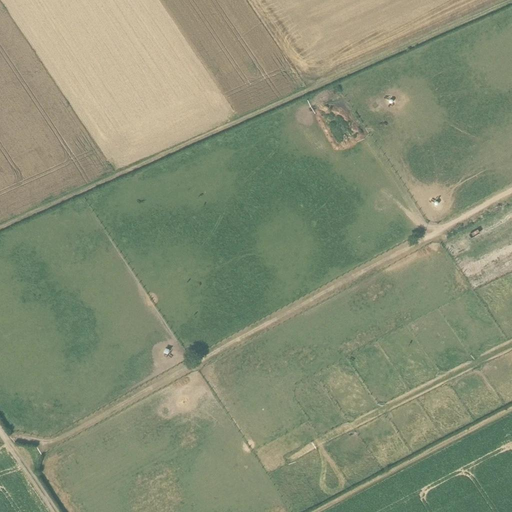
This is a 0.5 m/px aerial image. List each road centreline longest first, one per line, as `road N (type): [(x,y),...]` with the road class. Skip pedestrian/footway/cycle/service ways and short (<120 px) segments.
road 1 (track): [(511,0),(0,228)]
road 2 (track): [(511,412),(318,511)]
